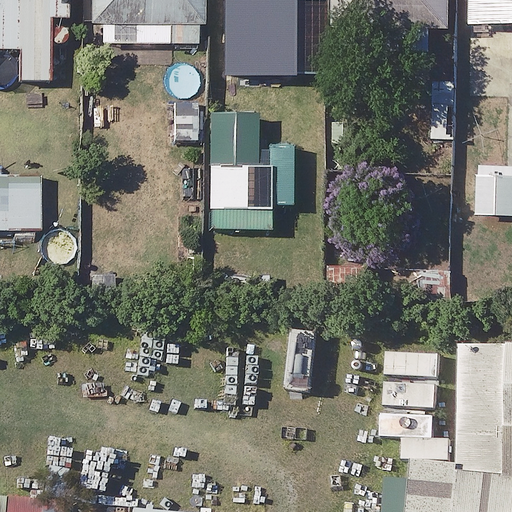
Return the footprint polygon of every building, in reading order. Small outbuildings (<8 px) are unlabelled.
[(49,83),(49,45),(61,45),(71,45),(70,0),(0,0),(0,51),(20,52),(20,83),(49,83)] [(96,0),(96,33),(101,33),(101,46),(202,47),(202,0),(96,0)] [(304,0),(234,0),(235,103),(304,103),(304,0)] [(335,0),(336,36),(390,35),(390,54),(431,54),(431,35),(452,35),(452,0),(335,0)] [(511,0),(471,0),(470,24),(511,26),(511,0)] [(462,79),(433,77),(429,144),(458,145),(462,79)] [(511,168),(480,167),(477,218),(511,219),(511,168)] [(0,232),(41,232),(40,178),(0,178),(0,232)] [(371,240),(340,236),(333,290),(364,294),(371,240)] [(457,267),(423,265),(421,305),(455,307),(457,267)] [(511,511),(511,340),(466,337),(452,511),(511,511)] [(308,377),(278,375),(274,438),(303,440),(308,377)] [(0,511),(62,511),(63,504),(0,498),(0,511)]
